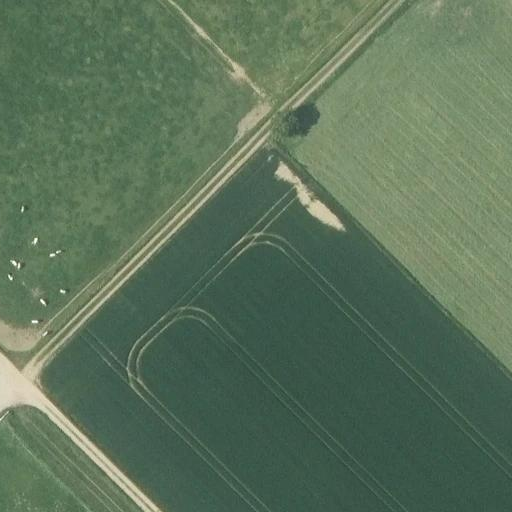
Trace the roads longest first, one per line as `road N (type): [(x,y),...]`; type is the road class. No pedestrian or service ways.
road 1 (track): [(32,393),(422,0)]
road 2 (track): [(152,511),(32,393)]
